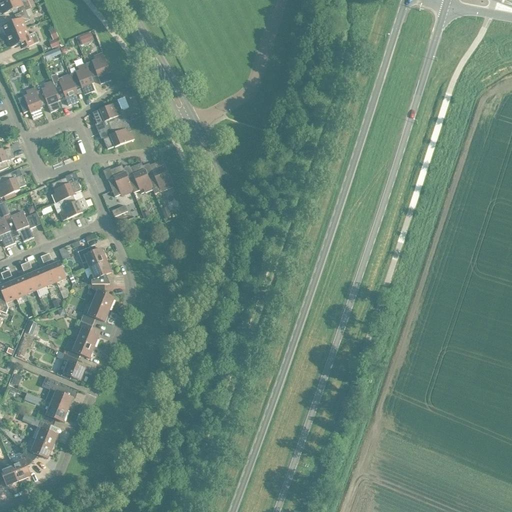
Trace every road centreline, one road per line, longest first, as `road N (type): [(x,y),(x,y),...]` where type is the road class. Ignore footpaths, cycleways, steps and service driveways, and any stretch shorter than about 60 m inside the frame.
road 1 (primary): [(396,18),(229,511)]
road 2 (primary): [(273,511),(438,29)]
road 3 (tertiary): [(124,511),(157,464),(221,280),(226,226),(217,187)]
road 4 (residential): [(0,507),(32,496),(60,472),(127,313),(130,282),(105,223)]
road 5 (residential): [(194,122),(252,86),(279,0)]
